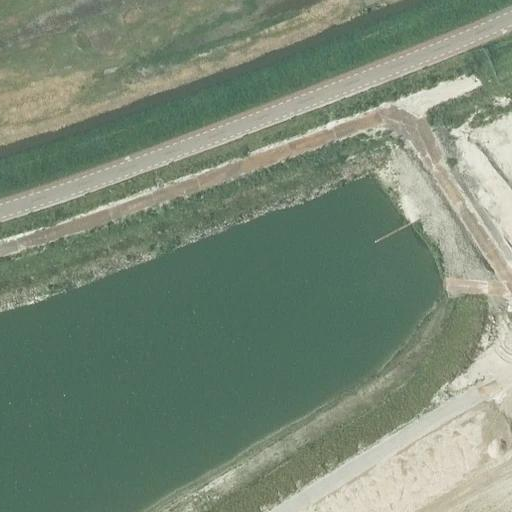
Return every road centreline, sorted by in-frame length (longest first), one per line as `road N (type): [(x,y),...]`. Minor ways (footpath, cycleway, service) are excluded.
road 1 (tertiary): [(0,211),(116,174),(511,16)]
road 2 (track): [(511,376),(294,511)]
